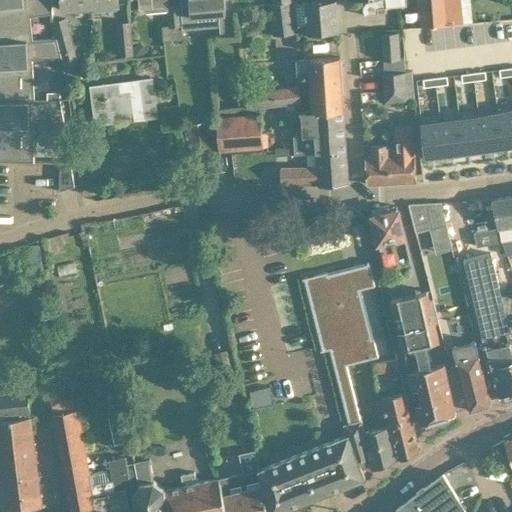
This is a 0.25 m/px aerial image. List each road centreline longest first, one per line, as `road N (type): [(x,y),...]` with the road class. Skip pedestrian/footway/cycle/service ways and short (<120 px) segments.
road 1 (residential): [(0,243),(81,214),(193,192),(357,194)]
road 2 (residential): [(357,194),(344,0)]
road 3 (residential): [(364,511),(428,462),(511,416)]
road 4 (residential): [(357,194),(511,182)]
